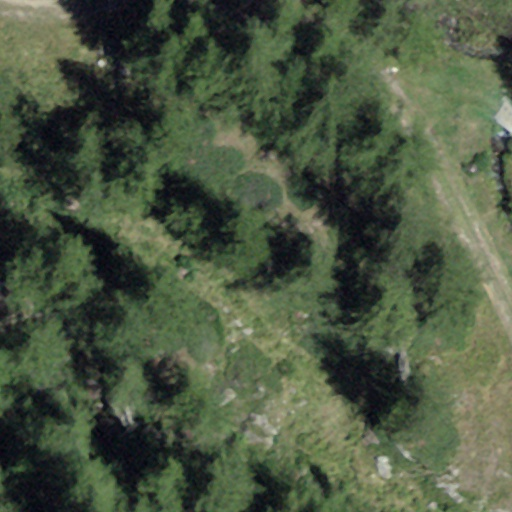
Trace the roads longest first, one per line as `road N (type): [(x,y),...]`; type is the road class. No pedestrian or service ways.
road 1 (track): [(369,58),(420,133),(511,314)]
road 2 (track): [(234,0),(279,10),(369,58)]
road 3 (track): [(0,0),(142,0)]
